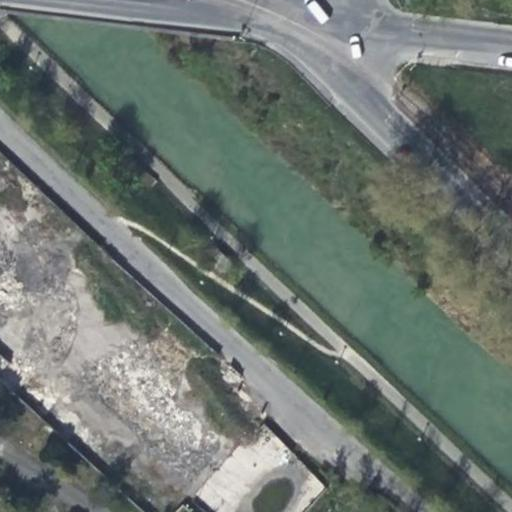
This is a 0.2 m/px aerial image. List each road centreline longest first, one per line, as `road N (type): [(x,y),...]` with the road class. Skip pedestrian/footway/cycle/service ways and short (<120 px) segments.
road 1 (unclassified): [(0,127),(418,511)]
road 2 (residential): [(511,242),(290,28),(274,24)]
road 3 (tertiary): [(511,53),(274,24)]
road 4 (tertiary): [(274,24),(73,0)]
